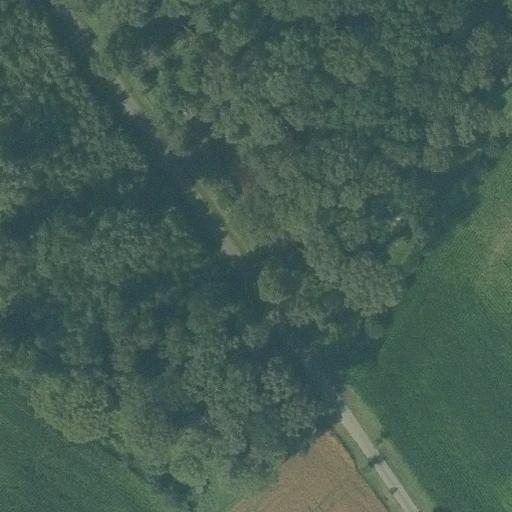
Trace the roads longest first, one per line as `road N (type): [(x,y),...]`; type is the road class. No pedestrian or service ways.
road 1 (unclassified): [(53,0),(409,511)]
road 2 (track): [(0,376),(189,511)]
road 3 (track): [(199,207),(389,258)]
